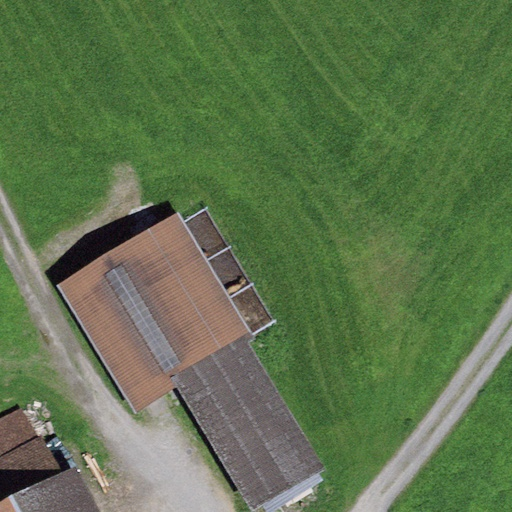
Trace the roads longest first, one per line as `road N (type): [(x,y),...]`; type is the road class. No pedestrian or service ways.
road 1 (track): [(197,511),(87,385),(0,214)]
road 2 (track): [(511,298),(372,511)]
